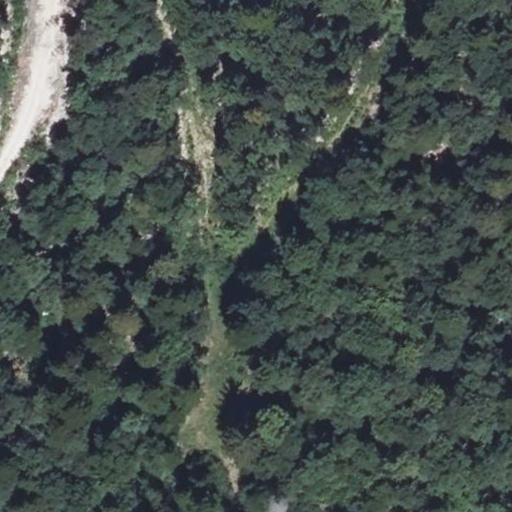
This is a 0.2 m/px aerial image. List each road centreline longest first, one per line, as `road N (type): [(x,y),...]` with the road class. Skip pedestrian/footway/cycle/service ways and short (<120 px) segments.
road 1 (track): [(246,511),(226,443),(185,93),(175,40),(156,0)]
road 2 (track): [(413,0),(374,99),(211,290)]
road 3 (track): [(47,0),(31,133),(0,180)]
